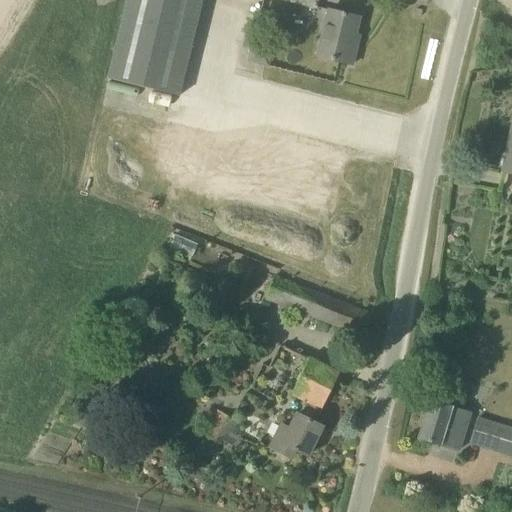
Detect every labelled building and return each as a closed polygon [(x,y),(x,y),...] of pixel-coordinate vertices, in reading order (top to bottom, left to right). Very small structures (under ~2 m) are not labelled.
[(176,96),(199,0),(125,0),(106,79),(176,96)] [(318,0),(280,0),(317,8),(318,0)] [(352,65),(356,47),(352,46),(359,18),(328,10),(317,56),(352,65)] [(252,41),(251,41),(244,40),(242,48),(250,50),(247,62),(268,68),(271,57),(260,43),(252,41)] [(15,55),(0,95),(0,143),(249,235),(280,153),(15,55)] [(511,125),(502,172),(511,173),(511,125)] [(189,258),(196,241),(174,232),(167,250),(189,258)] [(363,338),(372,314),(272,277),(264,300),(363,338)] [(314,423),(338,374),(308,359),(292,395),(309,404),(303,417),(296,414),(289,428),(279,423),(268,447),(290,458),(294,450),(307,456),(322,427),(314,423)] [(86,384),(101,393),(111,376),(97,367),(86,384)] [(459,450),(471,412),(430,400),(418,439),(440,446),(441,445),(459,450)] [(201,431),(220,442),(232,421),(232,420),(213,410),(201,431)] [(511,429),(511,428),(477,418),(469,444),(505,454),(511,429)]
